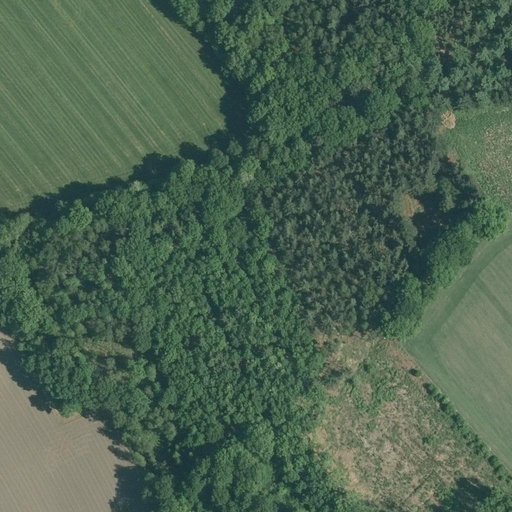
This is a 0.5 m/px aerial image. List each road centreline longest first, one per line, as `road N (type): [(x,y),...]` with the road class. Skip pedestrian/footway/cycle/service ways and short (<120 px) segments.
road 1 (track): [(511,82),(447,100),(299,192),(154,260)]
road 2 (track): [(154,260),(136,275),(138,296),(199,447),(267,418),(308,511)]
road 3 (track): [(0,235),(156,511)]
